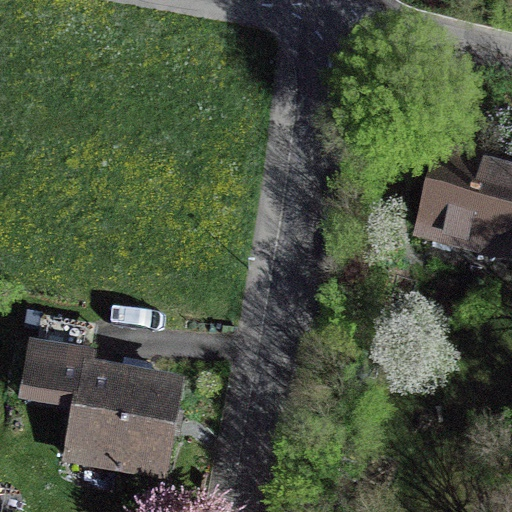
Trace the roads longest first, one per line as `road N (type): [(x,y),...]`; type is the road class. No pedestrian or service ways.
road 1 (residential): [(263,511),(330,9)]
road 2 (residential): [(330,9),(511,59)]
